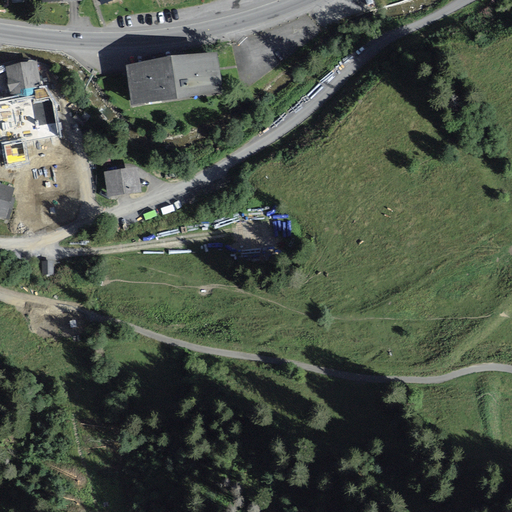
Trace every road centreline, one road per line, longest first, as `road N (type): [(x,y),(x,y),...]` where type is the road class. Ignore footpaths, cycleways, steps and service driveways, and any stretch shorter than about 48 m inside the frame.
road 1 (unclassified): [(0,241),(40,241),(226,167),(366,54),(470,0)]
road 2 (unclassified): [(511,370),(372,378),(196,347),(0,294)]
road 3 (secondary): [(297,0),(153,38),(0,33)]
road 4 (unknown): [(0,119),(25,181),(53,185),(67,232)]
